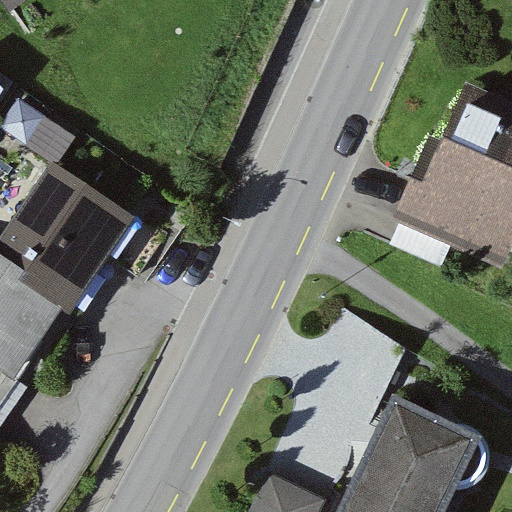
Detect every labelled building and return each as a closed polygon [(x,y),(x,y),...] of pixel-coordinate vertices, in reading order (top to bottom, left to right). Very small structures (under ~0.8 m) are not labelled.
[(8,0),(18,11),(32,0),(8,0)] [(511,101),(482,88),(419,229),(511,270),(511,101)] [(0,248),(0,365),(37,389),(145,225),(61,171),(7,253),(0,248)] [(459,511),(494,440),(404,397),(349,511),(459,511)] [(330,511),(334,501),(272,478),(259,511),(330,511)]
